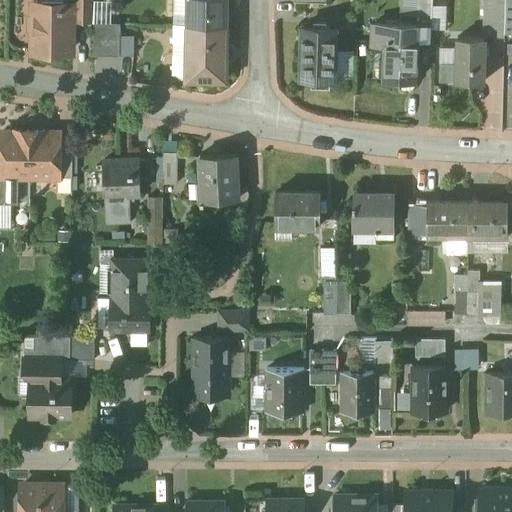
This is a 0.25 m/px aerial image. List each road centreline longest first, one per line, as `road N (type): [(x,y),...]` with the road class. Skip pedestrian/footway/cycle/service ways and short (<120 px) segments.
road 1 (residential): [(0,460),(177,449),(511,453)]
road 2 (residential): [(254,123),(511,155)]
road 3 (residential): [(0,83),(254,123)]
road 4 (residential): [(254,123),(258,0)]
